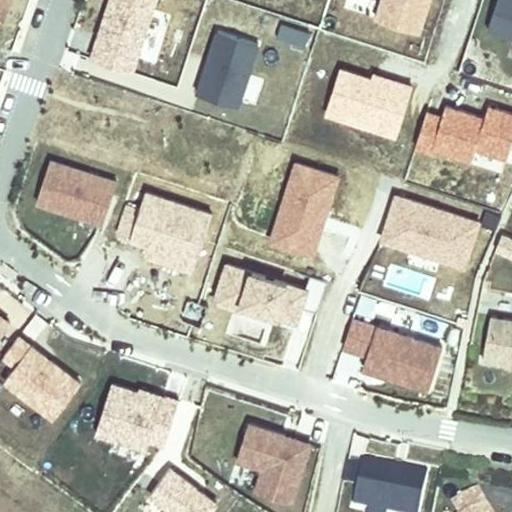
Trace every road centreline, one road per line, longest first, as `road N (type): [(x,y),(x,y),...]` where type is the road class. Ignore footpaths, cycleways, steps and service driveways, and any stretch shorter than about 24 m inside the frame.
road 1 (residential): [(511,444),(456,436),(115,330),(0,248)]
road 2 (residential): [(0,136),(55,0)]
